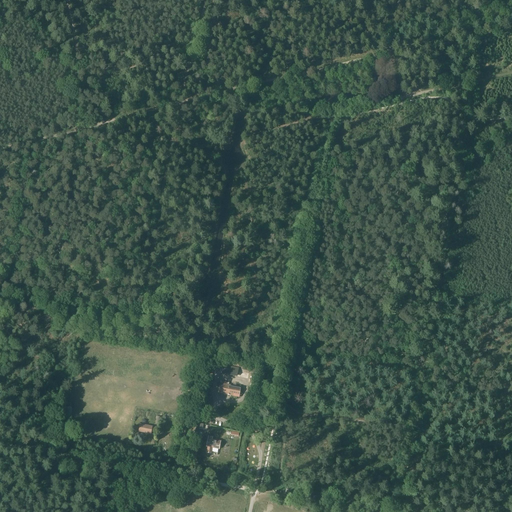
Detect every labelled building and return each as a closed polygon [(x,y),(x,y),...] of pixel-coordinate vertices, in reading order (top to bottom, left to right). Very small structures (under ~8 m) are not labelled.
[(237,376),(239,368),(224,365),(223,374),(237,376)] [(241,387),(229,385),(229,382),(221,381),(221,383),(219,393),(239,397),(241,387)] [(191,426),(190,432),(198,433),(200,423),(195,422),(194,426),(191,426)] [(151,434),(153,427),(141,424),(139,432),(151,434)] [(219,449),(221,441),(212,439),(213,439),(209,438),(207,447),(209,447),(207,453),(211,453),(213,448),(219,449)]
